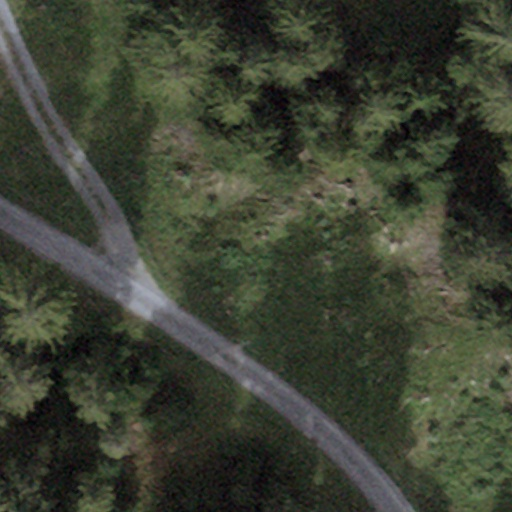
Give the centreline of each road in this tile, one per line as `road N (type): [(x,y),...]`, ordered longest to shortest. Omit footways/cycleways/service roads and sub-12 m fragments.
road 1 (track): [(392,511),(285,393),(0,215)]
road 2 (track): [(143,298),(0,28)]
